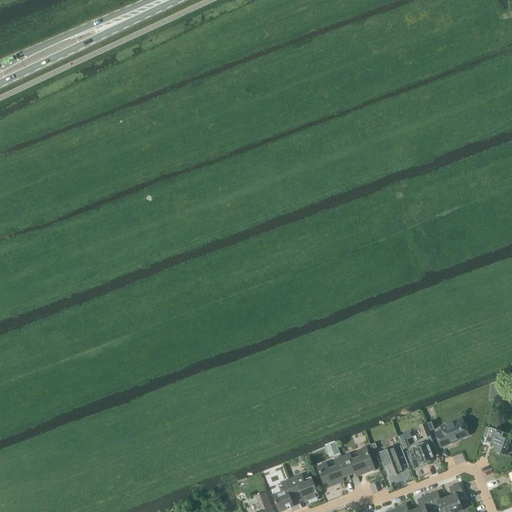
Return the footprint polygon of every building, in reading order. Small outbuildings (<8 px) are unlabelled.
[(436,419),(428,422),(431,430),(439,427),(436,419)] [(435,432),(441,448),(455,443),(454,442),(469,436),(462,419),(442,427),(443,430),(435,432)] [(426,423),(419,425),(424,437),(431,435),(426,423)] [(489,430),(486,429),(483,437),(486,438),(485,441),(496,445),(494,451),(505,455),(510,439),(506,438),(508,433),(490,428),(489,430)] [(427,444),(413,449),(414,451),(408,453),(415,470),(422,467),(421,465),(434,460),(433,459),(439,457),(433,442),(428,444),(427,444)] [(349,455),(342,458),(351,479),(375,470),(366,448),(358,451),(360,457),(352,460),(349,455)] [(395,449),(380,454),(389,478),(404,472),(403,471),(409,469),(401,448),(395,450),(395,449)] [(351,479),(342,458),(334,461),(336,467),(328,470),(326,464),(318,467),(326,489),(351,479)] [(301,476),(290,481),(294,494),(300,492),(304,502),(318,497),(312,482),(305,485),(301,476)] [(294,494),(290,481),(282,484),(285,492),(273,497),(275,502),(278,511),(279,511),(280,511),(290,511),(291,511),(290,508),(293,507),(290,497),(295,495),(294,494)] [(453,499),(448,501),(452,511),(458,511),(463,510),(462,507),(468,505),(459,484),(449,488),(453,499)] [(452,511),(448,501),(442,503),(438,492),(428,496),(433,511),(452,511)] [(261,511),(271,511),(273,511),(265,493),(256,497),(262,511),(261,511)] [(433,511),(428,496),(418,500),(422,511),(420,511),(433,511)]
